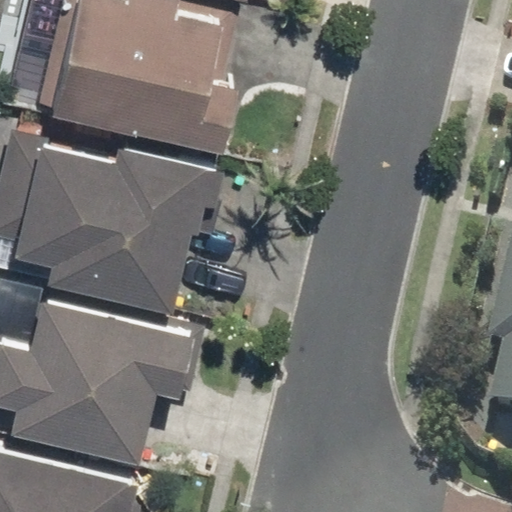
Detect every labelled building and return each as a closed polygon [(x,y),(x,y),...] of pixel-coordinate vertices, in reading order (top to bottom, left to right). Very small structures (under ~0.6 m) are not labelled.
[(221,0),(58,0),(34,108),(209,148),(242,5),(221,0)] [(211,170),(2,122),(0,128),(0,250),(37,259),(32,278),(158,307),(174,238),(194,243),(211,170)] [(481,412),(511,419),(511,204),(479,351),(494,354),(481,412)] [(197,324),(20,284),(8,334),(0,331),(0,429),(126,458),(142,388),(181,396),(197,324)] [(115,511),(125,472),(0,440),(0,511),(115,511)]
